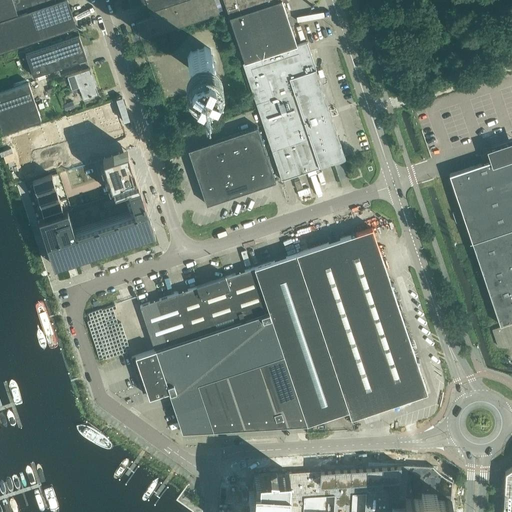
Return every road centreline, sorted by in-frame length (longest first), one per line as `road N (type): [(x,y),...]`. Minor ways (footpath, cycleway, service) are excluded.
road 1 (unclassified): [(213,475),(101,402),(72,308),(90,286),(184,256)]
road 2 (unclassified): [(184,256),(99,0)]
road 3 (unclassified): [(213,475),(235,453),(425,441),(454,431)]
road 4 (unclassified): [(470,397),(396,183)]
road 5 (unclassified): [(184,256),(396,183)]
road 6 (unclassified): [(396,183),(335,0)]
